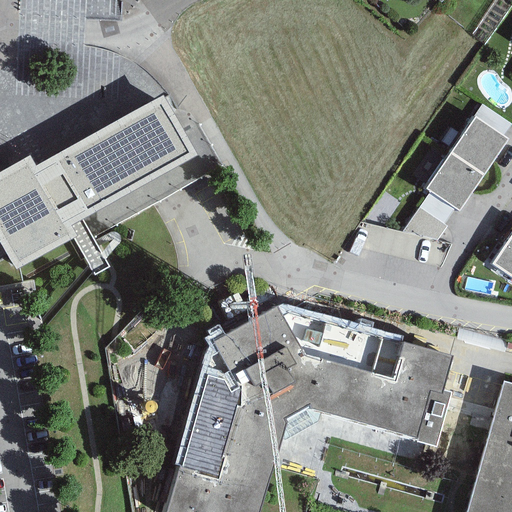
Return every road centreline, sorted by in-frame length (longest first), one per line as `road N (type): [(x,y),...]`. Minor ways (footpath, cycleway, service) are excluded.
road 1 (residential): [(298,265),(327,280),(511,317)]
road 2 (residential): [(0,32),(122,38)]
